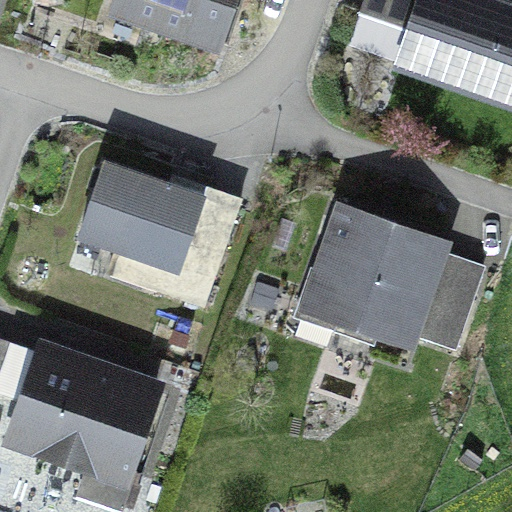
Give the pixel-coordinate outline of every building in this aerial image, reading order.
[(215,42),(229,0),(118,0),(116,8),(215,42)] [(511,100),(511,10),(482,0),(420,0),(400,61),(511,100)] [(159,291),(204,306),(219,265),(184,253),(204,197),(104,162),(79,234),(168,266),(159,291)] [(341,212),(311,301),(339,311),(333,330),(374,344),(380,325),(409,335),(440,246),(341,212)] [(154,389),(41,350),(12,435),(50,448),(64,461),(88,461),(126,473),(154,389)]
